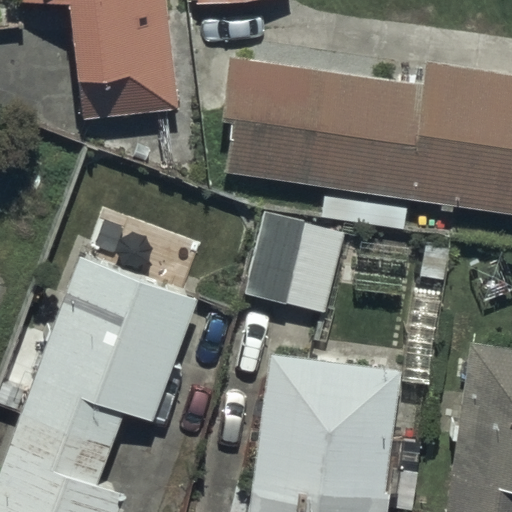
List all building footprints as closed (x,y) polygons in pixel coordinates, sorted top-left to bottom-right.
[(24,0),(25,6),(70,1),(85,130),(183,119),(168,0),(24,0)] [(188,0),(191,16),(290,5),(289,0),(188,0)] [(227,180),(511,223),(511,81),(429,68),(425,92),(232,63),(221,132),(234,134),(227,180)] [(247,301),(328,320),(348,240),(267,220),(247,301)] [(0,490),(0,511),(127,511),(130,505),(102,494),(129,422),(156,432),(202,310),(84,266),(0,490)] [(450,511),(511,511),(511,357),(474,352),(450,511)] [(274,363),(253,511),(387,511),(406,381),(274,363)]
